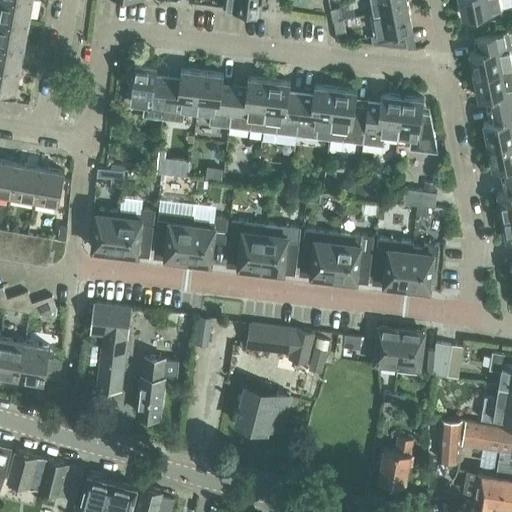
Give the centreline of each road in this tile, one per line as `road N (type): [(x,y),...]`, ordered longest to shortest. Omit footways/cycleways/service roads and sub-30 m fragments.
road 1 (residential): [(89,139),(104,28),(450,70)]
road 2 (residential): [(477,318),(69,265)]
road 3 (tertiary): [(330,511),(0,417)]
road 4 (residential): [(477,318),(450,70)]
road 5 (residential): [(46,130),(67,0)]
road 6 (residential): [(69,265),(89,139)]
